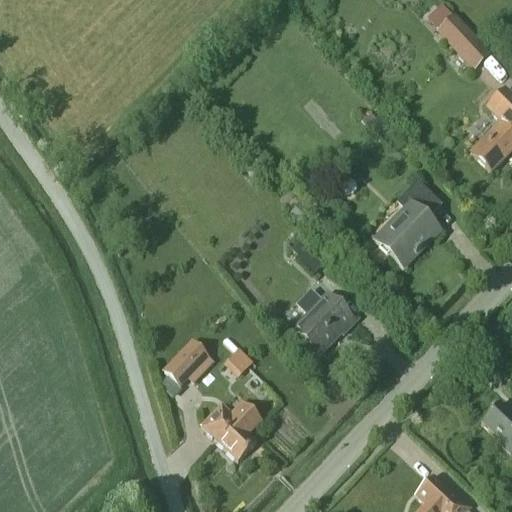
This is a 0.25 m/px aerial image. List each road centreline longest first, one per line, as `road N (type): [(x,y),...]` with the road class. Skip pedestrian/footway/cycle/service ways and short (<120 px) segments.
road 1 (unclassified): [(178,511),(103,278),(0,109)]
road 2 (tertiary): [(289,511),(511,275)]
